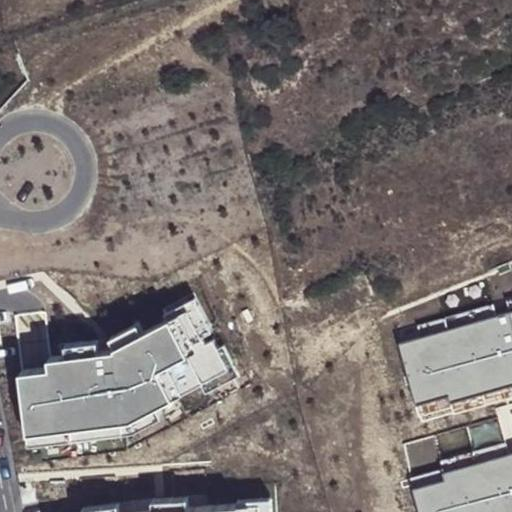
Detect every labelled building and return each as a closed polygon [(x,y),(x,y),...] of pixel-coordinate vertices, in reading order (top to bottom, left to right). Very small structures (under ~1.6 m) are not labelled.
[(190,299),(201,326),(210,321),(194,284),(164,301),(170,310),(190,299)] [(53,357),(23,360),(30,421),(134,411),(159,397),(201,374),(229,359),(217,338),(213,329),(206,334),(201,326),(190,299),(170,310),(146,323),(119,339),(119,341),(99,343),(97,332),(84,333),(85,344),(70,346),(53,348),(53,357)] [(511,310),(397,345),(420,420),(452,411),(454,417),(511,400),(511,310)] [(119,339),(146,323),(141,314),(110,331),(97,332),(99,343),(119,341),(119,339)] [(70,346),(85,344),(84,333),(69,335),(70,346)] [(229,359),(201,374),(206,383),(239,365),(223,335),(217,338),(229,359)] [(134,411),(30,421),(31,432),(136,421),(164,406),(159,397),(134,411)] [(445,483),(414,490),(419,511),(511,511),(511,454),(443,473),(445,483)] [(85,506),(85,511),(113,511),(155,507),(191,504),(190,494),(155,496),(85,506)] [(241,497),(241,501),(263,500),(263,511),(274,511),(273,495),(241,497)] [(263,511),(263,500),(241,501),(191,504),(155,507),(113,511),(263,511)]
